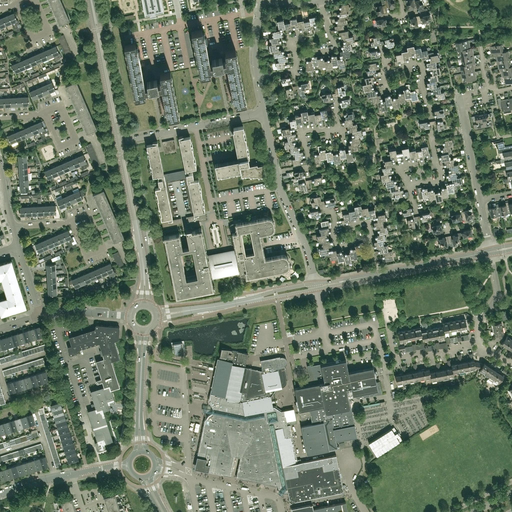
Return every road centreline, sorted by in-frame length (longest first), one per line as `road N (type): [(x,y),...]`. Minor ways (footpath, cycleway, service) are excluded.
road 1 (tertiary): [(146,304),(120,139)]
road 2 (tertiary): [(117,140),(142,303)]
road 3 (tertiary): [(156,318),(316,288)]
road 4 (tertiary): [(315,283),(155,312)]
road 5 (residential): [(120,139),(264,112)]
road 6 (tertiary): [(88,0),(117,140)]
road 7 (tertiary): [(120,139),(93,0)]
road 8 (residential): [(257,76),(261,2),(320,1)]
road 9 (residential): [(0,493),(128,464)]
road 10 (tertiary): [(139,329),(136,452)]
road 11 (tertiary): [(144,451),(146,329)]
